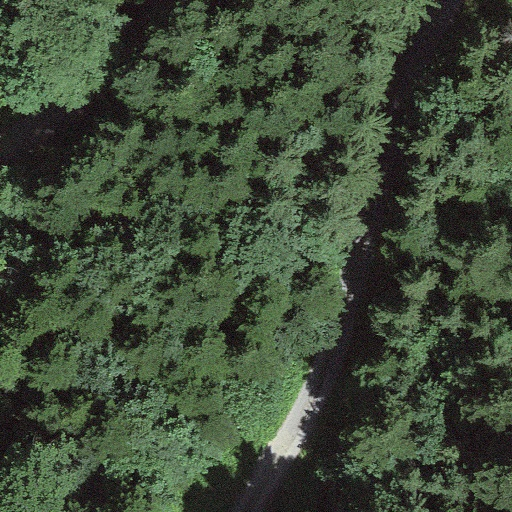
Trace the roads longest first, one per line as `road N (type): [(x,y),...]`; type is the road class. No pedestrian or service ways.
road 1 (track): [(237,511),(281,465),(347,346),(412,61),(446,0)]
road 2 (track): [(0,152),(182,0)]
